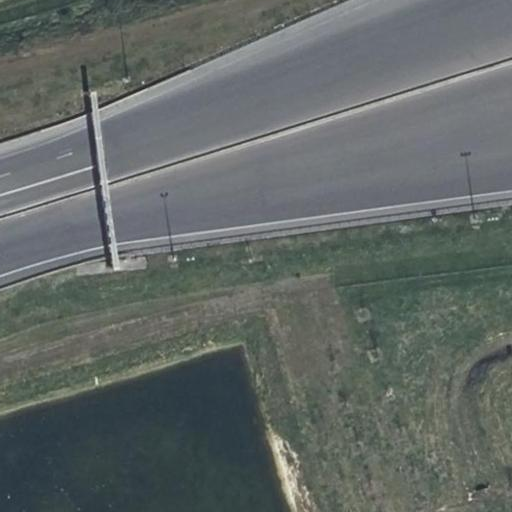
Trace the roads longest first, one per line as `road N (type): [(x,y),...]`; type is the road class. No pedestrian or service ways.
road 1 (motorway): [(111,215),(511,110)]
road 2 (motorway): [(501,0),(248,99)]
road 3 (motorway): [(248,99),(147,158),(0,205)]
road 4 (motorway): [(248,99),(0,171)]
road 5 (motorway): [(0,263),(111,215)]
